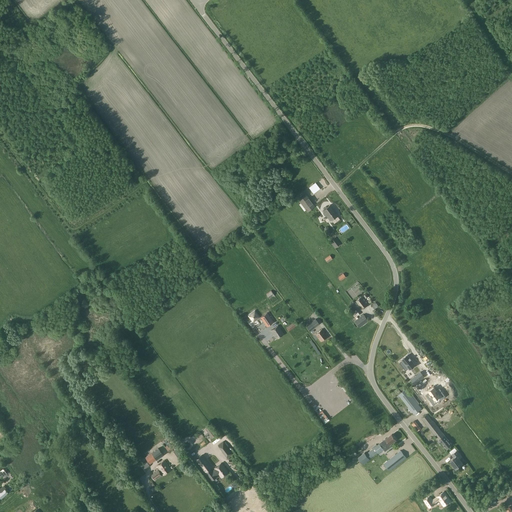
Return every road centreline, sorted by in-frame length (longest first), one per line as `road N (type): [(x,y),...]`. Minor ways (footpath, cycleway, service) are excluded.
road 1 (unclassified): [(468,511),(371,380),(394,268),(196,5)]
road 2 (track): [(511,173),(443,132),(406,126),(335,187)]
